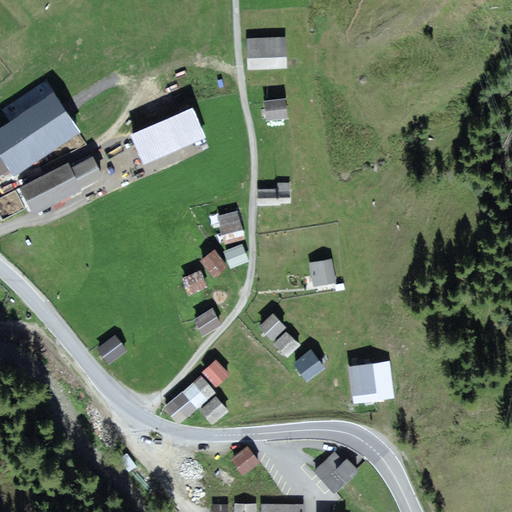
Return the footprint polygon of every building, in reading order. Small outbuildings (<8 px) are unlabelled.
[(263,32),(247,33),(248,63),(283,61),(282,32),(263,32)] [(0,155),(7,166),(13,176),(40,158),(79,131),(52,92),(0,127),(0,155)] [(285,113),(282,97),(264,100),(265,108),(266,116),(285,113)] [(92,153),(70,164),(68,160),(19,184),(33,212),(65,196),(104,177),(92,153)] [(276,190),(258,190),(258,196),(258,206),(281,206),(281,203),(290,203),(290,183),(276,183),(276,190)] [(243,233),(237,212),(218,217),(223,233),(224,239),(243,233)] [(245,249),(242,242),(224,250),(230,262),(247,255),(245,249)] [(224,261),(213,248),(207,252),(202,257),(213,270),(224,261)] [(308,258),(312,279),(325,277),(334,276),(330,254),(308,258)] [(205,281),(199,267),(182,274),(185,281),(188,288),(205,281)] [(218,318),(211,304),(194,314),(198,320),(202,327),(218,318)] [(265,326),(271,333),(283,321),(271,309),(259,320),(265,326)] [(279,343),(286,350),(297,338),(286,326),(274,338),(279,343)] [(126,351),(115,335),(97,348),(102,356),(108,364),(126,351)] [(300,373),(307,381),(322,369),(310,353),(294,365),(300,373)] [(228,374),(215,361),(209,366),(203,372),(216,385),(228,374)] [(348,367),(353,403),(394,397),(389,362),(361,365),(348,367)] [(213,393),(200,378),(188,389),(166,408),(179,423),(213,393)] [(227,412),(216,399),(201,411),(207,418),(212,424),(227,412)] [(259,463),(248,448),(231,460),(237,468),(243,476),(259,463)] [(345,459),(338,451),(315,472),(333,492),(356,472),(345,459)]
